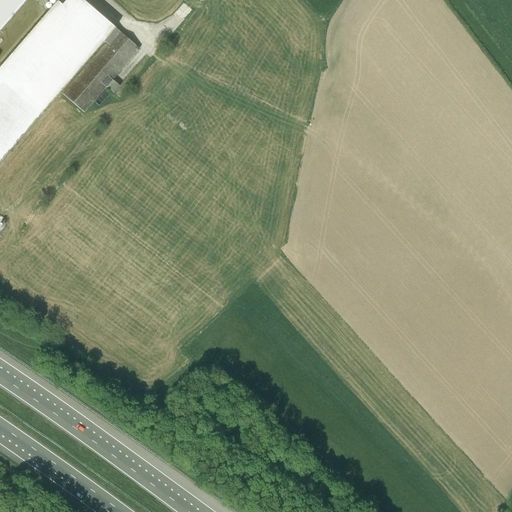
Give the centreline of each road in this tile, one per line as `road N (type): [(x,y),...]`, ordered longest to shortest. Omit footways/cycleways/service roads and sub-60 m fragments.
road 1 (motorway): [(187,511),(0,376)]
road 2 (motorway): [(0,426),(120,511)]
